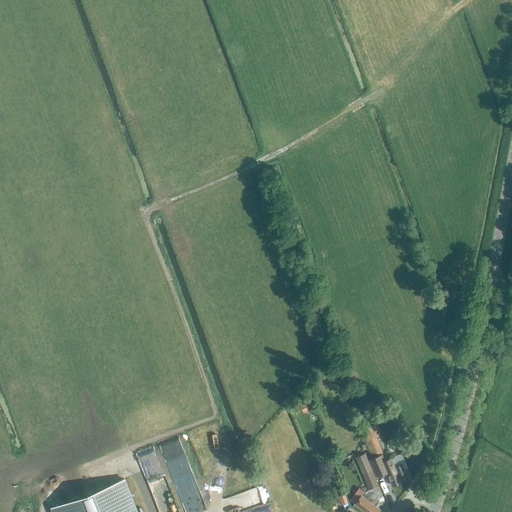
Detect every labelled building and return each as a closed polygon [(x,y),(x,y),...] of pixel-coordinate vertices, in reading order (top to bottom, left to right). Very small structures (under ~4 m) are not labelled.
[(370,440),(365,442),(371,456),(382,451),(375,435),(369,437),(370,440)] [(355,457),(369,489),(378,485),(365,453),(355,457)] [(395,467),(391,458),(385,461),(382,455),(369,460),(377,477),(386,473),(392,486),(401,482),(401,480),(408,477),(402,464),(395,467)] [(51,508),(52,511),(135,511),(123,480),(51,508)] [(378,511),(380,510),(375,506),(378,502),(363,491),(354,504),(364,511),(378,511)]
